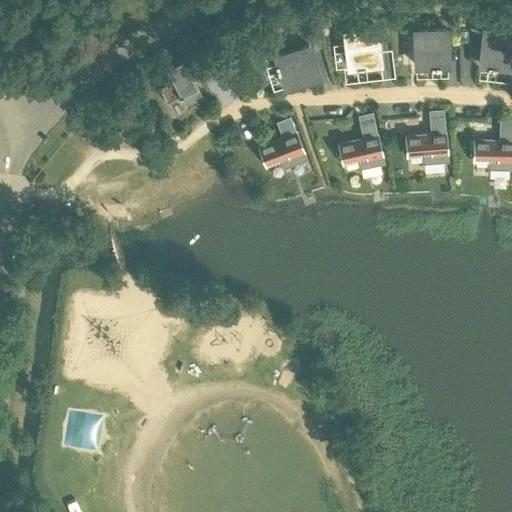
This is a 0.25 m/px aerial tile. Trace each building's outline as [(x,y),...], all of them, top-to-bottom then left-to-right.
[(377,28),(345,32),(350,67),(358,66),(358,68),(366,67),(366,65),(381,63),(377,28)] [(450,29),(418,30),(419,65),(432,65),(432,66),(438,66),(438,64),(451,64),(450,29)] [(511,70),(511,34),(486,31),(481,66),(493,68),(493,69),(499,70),(500,69),(511,70)] [(308,45),(275,55),(277,63),(275,63),(277,72),(280,71),(284,86),(318,75),(308,45)] [(153,74),(152,75),(166,103),(178,96),(179,98),(181,97),(187,108),(203,99),(190,73),(194,71),(190,62),(187,56),(166,68),(169,73),(166,74),(156,80),(153,74)] [(428,109),(428,116),(444,115),(443,108),(428,109)] [(357,114),(358,121),(373,117),(372,111),(357,114)] [(281,136),(258,145),(264,162),(279,156),(283,166),(306,158),(290,115),(276,121),(281,136)] [(430,133),(405,135),(406,152),(422,151),(423,162),(447,160),(444,115),(428,116),(430,133)] [(362,137),(338,143),(341,159),(357,156),(359,167),(383,162),(373,117),(358,121),(362,137)] [(473,139),(473,156),(489,156),(488,167),(511,168),(511,122),(499,122),(498,139),(473,139)]
